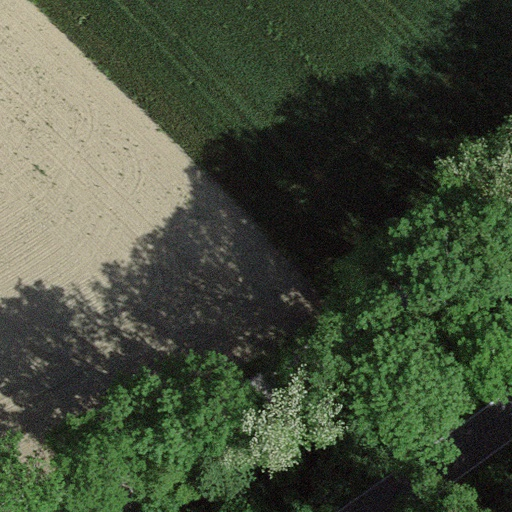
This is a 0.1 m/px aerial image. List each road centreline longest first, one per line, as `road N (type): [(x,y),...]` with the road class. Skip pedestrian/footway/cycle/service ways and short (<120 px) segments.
road 1 (track): [(511,231),(247,404),(55,511)]
road 2 (track): [(247,404),(116,511)]
road 3 (tertiary): [(511,416),(376,511)]
